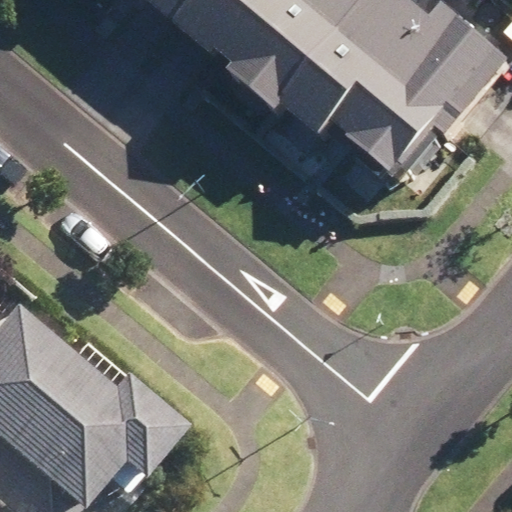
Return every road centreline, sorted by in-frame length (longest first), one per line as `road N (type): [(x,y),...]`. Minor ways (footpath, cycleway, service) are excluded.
road 1 (residential): [(0,98),(411,431)]
road 2 (residential): [(411,431),(511,315)]
